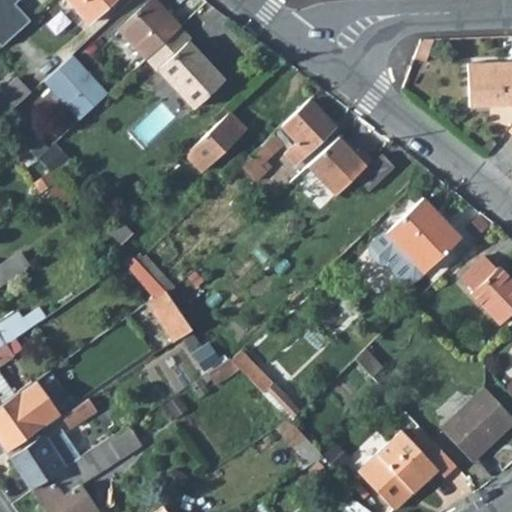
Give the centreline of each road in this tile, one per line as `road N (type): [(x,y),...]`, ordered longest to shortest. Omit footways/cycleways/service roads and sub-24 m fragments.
road 1 (residential): [(511,209),(315,55)]
road 2 (residential): [(315,55),(352,24),(386,15),(511,10)]
